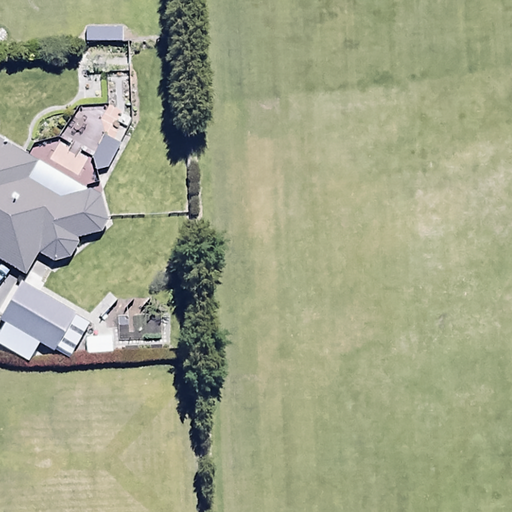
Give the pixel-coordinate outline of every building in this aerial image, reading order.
[(121,12),(88,11),(88,24),(83,23),(83,40),(120,40),(121,12)] [(103,125),(84,114),(67,141),(90,156),(94,170),(106,165),(118,143),(99,133),(103,125)] [(0,260),(24,274),(37,251),(52,260),(68,255),(75,243),(74,235),(102,231),(96,188),(56,193),(26,176),(35,160),(0,140),(0,260)] [(110,335),(82,337),(83,354),(110,352),(110,335)] [(120,370),(84,372),(86,388),(121,386),(120,370)]
